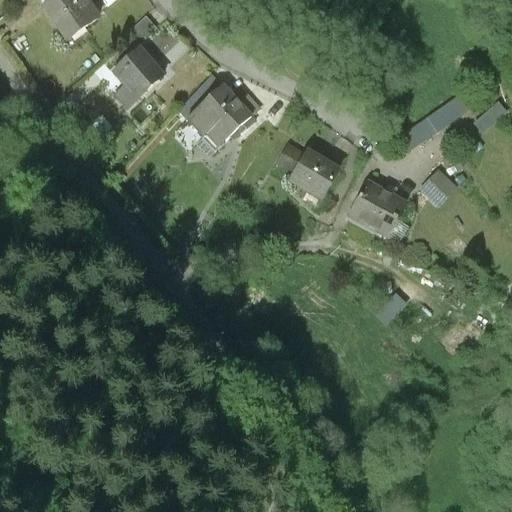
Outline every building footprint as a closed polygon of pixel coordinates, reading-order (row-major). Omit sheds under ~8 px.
[(96,16),(85,0),(48,0),(43,3),(59,26),(63,24),(70,34),(96,16)] [(161,76),(138,47),(112,69),(136,97),(161,76)] [(220,87),(195,110),(223,142),(249,118),(220,87)] [(462,118),(452,104),(397,142),(407,157),(462,118)] [(223,142),(195,110),(185,119),(214,150),(223,142)] [(335,172),(288,146),(276,168),(290,175),(286,184),(303,193),(306,188),(321,197),(335,172)] [(456,192),(438,174),(420,193),(439,211),(456,192)] [(379,195),(364,187),(346,218),(383,239),(401,208),(387,200),(387,198),(379,194),(379,195)] [(392,293),(374,313),(387,324),(404,305),(392,293)]
